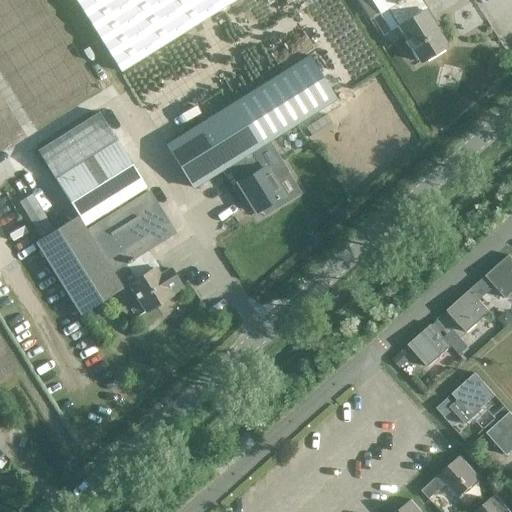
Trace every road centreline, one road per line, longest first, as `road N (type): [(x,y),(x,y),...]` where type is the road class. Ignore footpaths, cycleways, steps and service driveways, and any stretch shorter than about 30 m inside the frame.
road 1 (tertiary): [(62,511),(511,111)]
road 2 (track): [(0,82),(35,139),(111,92)]
